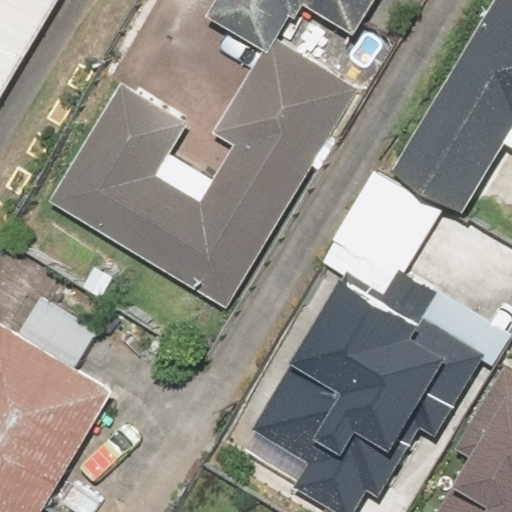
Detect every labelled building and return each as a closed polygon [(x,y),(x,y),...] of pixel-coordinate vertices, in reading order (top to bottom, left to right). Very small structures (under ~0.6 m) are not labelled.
[(0,0),(0,136),(75,0),(0,0)] [(303,0),(316,0),(374,28),(387,0),(227,0),(220,14),(274,41),(303,0)] [(511,0),(412,158),(489,207),(511,169),(511,0)] [(374,79),(288,28),(226,134),(241,142),(222,175),(183,153),(201,122),(128,80),(58,200),(242,307),(374,79)] [(442,447),(501,348),(363,265),(248,458),(336,511),(377,511),(423,436),(442,447)] [(78,477),(130,385),(4,314),(0,321),(0,511),(101,511),(111,495),(78,477)] [(511,511),(511,366),(470,441),(484,449),(449,511),(511,511)]
